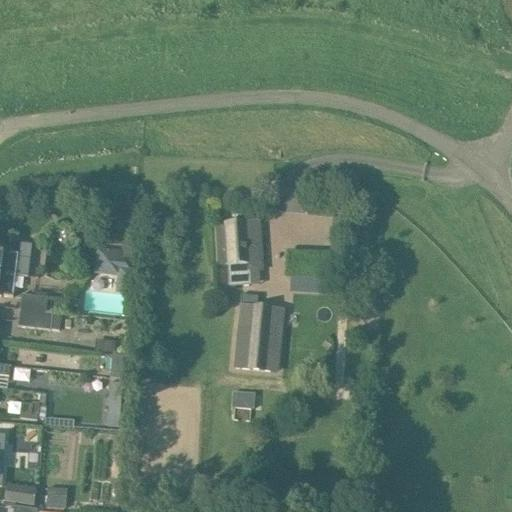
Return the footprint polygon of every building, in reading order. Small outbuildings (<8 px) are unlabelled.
[(121,220),(120,232),(132,234),(133,222),(121,220)] [(259,223),(225,226),(228,265),(229,288),(249,287),(248,271),(262,271),(259,223)] [(15,277),(27,279),(31,245),(18,243),(19,241),(1,239),(0,248),(0,273),(15,276),(15,277)] [(329,254),(287,253),(285,279),(329,281),(329,280),(360,282),(362,255),(362,247),(359,244),(330,243),(329,254)] [(120,253),(97,250),(94,274),(118,277),(118,270),(128,271),(129,261),(120,260),(120,253)] [(0,273),(0,299),(1,298),(12,299),(15,277),(15,276),(0,273)] [(43,314),(45,301),(19,298),(17,311),(43,314)] [(234,369),(235,369),(277,373),(282,312),(240,308),(234,369)] [(43,314),(17,311),(15,331),(49,335),(51,317),(43,316),(43,314)] [(95,341),(93,353),(113,356),(115,343),(95,341)] [(125,359),(110,358),(109,380),(124,382),(125,359)] [(0,377),(9,378),(10,368),(0,367),(0,377)] [(106,428),(119,428),(121,385),(109,384),(106,428)] [(41,395),(29,394),(27,406),(20,404),(18,421),(36,423),(38,407),(39,407),(41,395)] [(235,396),(234,408),(252,409),(253,397),(235,396)] [(34,494),(9,489),(6,504),(32,508),(34,494)] [(47,508),(66,509),(66,490),(47,490),(47,508)]
